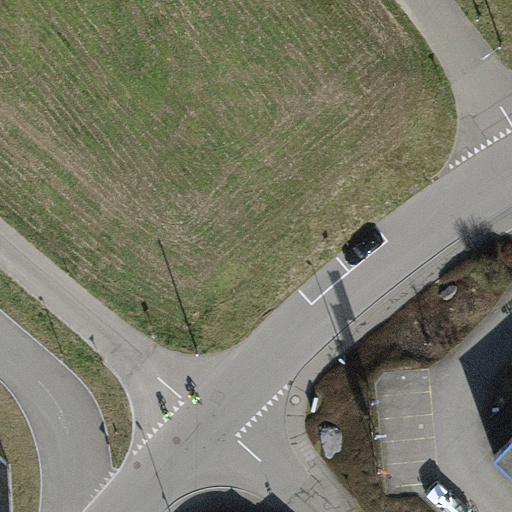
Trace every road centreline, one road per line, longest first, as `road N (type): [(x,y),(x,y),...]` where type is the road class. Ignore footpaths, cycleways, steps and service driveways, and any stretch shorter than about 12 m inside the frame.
road 1 (residential): [(210,422),(347,284),(511,171)]
road 2 (unclassified): [(422,0),(511,126)]
road 3 (residential): [(210,422),(318,511)]
road 4 (residential): [(126,511),(210,422)]
